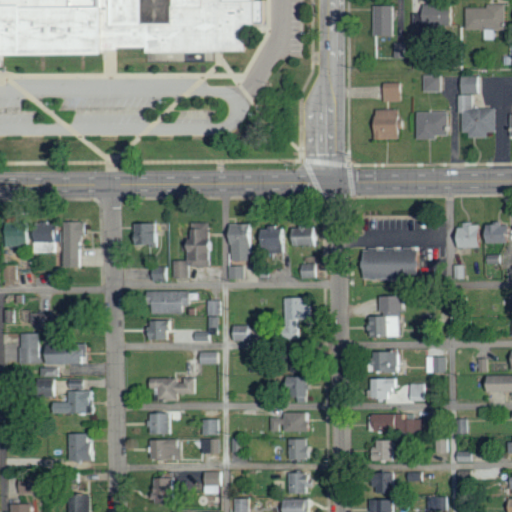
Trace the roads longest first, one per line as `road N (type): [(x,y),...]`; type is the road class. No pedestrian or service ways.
road 1 (residential): [(343,511),(332,0)]
road 2 (secondary): [(0,186),(511,181)]
road 3 (residential): [(118,511),(113,185)]
